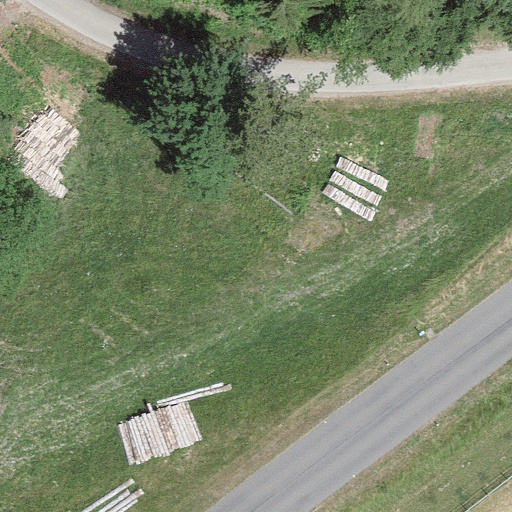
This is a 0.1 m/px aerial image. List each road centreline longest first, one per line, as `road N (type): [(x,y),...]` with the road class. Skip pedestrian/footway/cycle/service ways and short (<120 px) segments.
road 1 (unclassified): [(511,70),(354,82),(250,73),(138,44),(52,0)]
road 2 (tertiary): [(511,316),(249,511)]
